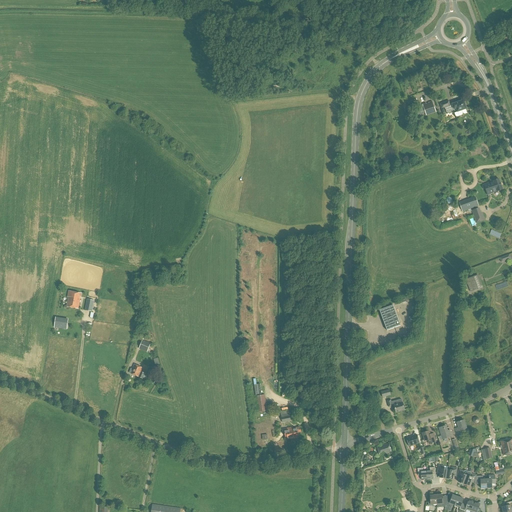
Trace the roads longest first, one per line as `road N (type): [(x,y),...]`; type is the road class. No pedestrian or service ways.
road 1 (primary): [(344,446),(356,120),(365,84),(389,59)]
road 2 (unclassified): [(344,446),(217,463),(0,380)]
